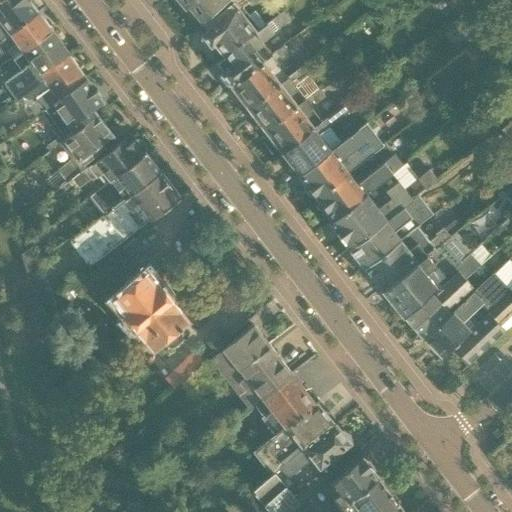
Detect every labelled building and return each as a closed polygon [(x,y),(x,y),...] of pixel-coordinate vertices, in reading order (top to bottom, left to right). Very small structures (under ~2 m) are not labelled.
[(9,33),(38,11),(29,0),(0,0),(0,8),(4,14),(0,16),(0,40),(10,33),(9,33)] [(179,0),(185,7),(188,5),(202,23),(218,7),(226,0),(179,0)] [(224,56),(265,24),(255,11),(245,18),(238,10),(248,2),(246,0),(226,0),(218,7),(222,12),(206,24),(209,29),(202,35),(203,35),(202,36),(201,40),(206,46),(210,46),(210,45),(211,46),(215,44),(224,56)] [(471,0),(445,0),(456,13),(471,0)] [(467,10),(456,19),(464,30),(476,20),(467,10)] [(22,51),(52,30),(38,11),(9,33),(10,33),(0,40),(0,56),(17,43),(22,51)] [(272,55),(261,41),(289,20),(282,11),(265,25),(265,24),(224,56),(217,62),(223,70),(220,73),(222,75),(219,77),(226,86),(229,84),(231,87),(232,87),(272,55)] [(41,74),(69,53),(52,30),(22,51),(14,58),(23,69),(5,83),(17,99),(43,80),(44,78),(41,74)] [(288,79),(287,78),(278,65),(279,64),(275,60),(279,57),(280,59),(283,59),(291,53),(285,45),(272,55),(232,87),(240,97),(238,102),(242,107),(247,107),(249,109),(288,79)] [(41,112),(86,78),(81,71),(69,53),(41,74),(44,78),(43,80),(50,88),(36,98),(38,100),(29,107),(36,116),(41,112)] [(305,100),(304,100),(294,87),(296,86),(292,81),(296,79),(297,81),(300,81),(308,75),(302,67),(287,78),(288,79),(249,109),(257,119),(255,124),(259,129),(264,128),(266,131),(305,100)] [(63,141),(64,139),(96,115),(92,110),(103,102),(87,80),(87,79),(86,78),(41,112),(59,136),(63,141)] [(322,122),(321,122),(311,109),(312,108),(309,103),(313,100),(314,102),(317,103),(325,96),(319,88),(304,100),(305,100),(266,131),(273,140),(272,145),(276,150),(281,150),(282,152),(282,153),(322,122)] [(338,145),(338,144),(330,134),(322,140),(318,135),(354,107),(349,100),(321,122),(322,122),(282,153),(289,162),(287,167),(293,174),(299,174),(299,175),(338,145)] [(67,183),(73,178),(87,168),(84,164),(106,147),(102,143),(112,135),(96,115),(64,139),(77,156),(58,171),(67,183)] [(511,121),(502,130),(511,143),(511,121)] [(316,197),(356,167),(347,155),(374,134),(366,123),(338,144),(338,145),(299,175),(306,184),(305,185),(304,189),(309,195),(313,196),(315,195),(316,197)] [(59,136),(47,145),(51,150),(59,143),(63,141),(59,136)] [(87,168),(73,178),(79,186),(92,176),(93,178),(97,175),(105,185),(109,182),(110,180),(146,153),(146,152),(145,151),(145,147),(143,143),(140,141),(137,141),(133,142),(128,146),(123,139),(87,168)] [(109,182),(105,185),(90,197),(105,215),(112,210),(161,172),(146,153),(110,180),(109,182)] [(334,219),(365,194),(399,168),(391,157),(364,177),(356,167),(316,197),(319,200),(317,201),(317,205),(321,211),(326,212),(327,211),(334,219)] [(426,189),(438,180),(429,169),(418,178),(422,184),(426,189)] [(70,241),(89,266),(91,268),(105,257),(104,255),(151,220),(180,197),(161,172),(112,210),(105,215),(103,217),(70,241)] [(411,198),(396,181),(396,180),(371,201),(365,194),(334,219),(329,223),(350,249),(415,198),(413,196),(411,198)] [(364,267),(409,231),(402,223),(410,216),(408,213),(419,203),(415,198),(350,249),(355,256),(353,261),(358,266),(362,265),(364,267)] [(444,228),(440,231),(428,241),(424,236),(418,241),(409,231),(364,267),(376,282),(374,286),(378,290),(382,288),(382,289),(450,235),(444,228)] [(450,252),(445,245),(443,243),(451,237),(450,235),(382,289),(404,315),(459,262),(450,252)] [(27,271),(44,259),(34,245),(22,254),(27,271)] [(404,315),(414,326),(465,279),(481,264),(490,256),(480,245),(471,254),(470,253),(459,262),(404,315)] [(114,270),(105,257),(91,268),(89,266),(81,273),(91,287),(114,270)] [(130,329),(170,298),(148,270),(113,299),(129,319),(125,323),(130,329)] [(442,356),(451,347),(511,291),(494,272),(450,313),(424,338),(442,356)] [(424,338),(450,313),(446,308),(454,300),(456,302),(472,287),(465,279),(414,326),(424,338)] [(506,331),(511,324),(511,290),(511,291),(451,347),(468,365),(505,330),(506,331)] [(170,298),(130,329),(135,335),(139,332),(153,349),(163,341),(168,347),(174,347),(182,341),(183,335),(178,329),(188,321),(170,298)] [(225,378),(269,344),(253,325),(223,348),(224,349),(211,359),(220,371),(225,378)] [(254,403),(292,374),(269,344),(225,378),(248,407),(254,403)] [(205,365),(197,355),(197,354),(172,373),(181,384),(205,365)] [(275,435),(315,403),(292,374),(254,403),(264,415),(261,417),(275,435)] [(271,474),(335,423),(334,422),(334,417),(329,411),(324,411),(324,410),(323,410),(316,402),(315,403),(275,435),(253,451),(271,474)] [(252,489),(270,511),(281,511),(296,500),(282,482),(312,459),(320,469),(351,443),(350,442),(351,441),(349,433),(342,430),(341,430),(335,423),(271,474),(252,489)] [(327,511),(338,511),(353,500),(378,478),(372,470),(373,465),(368,459),(364,459),(362,456),(332,481),(342,492),(334,498),(337,502),(327,511)] [(404,511),(397,502),(378,478),(353,500),(361,511),(404,511)] [(80,506),(85,511),(91,507),(86,501),(80,506)]
